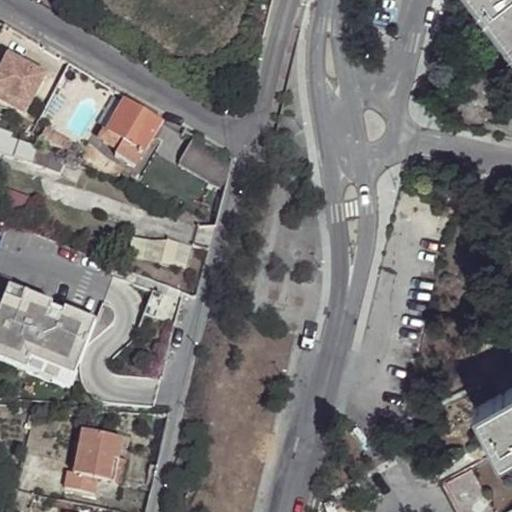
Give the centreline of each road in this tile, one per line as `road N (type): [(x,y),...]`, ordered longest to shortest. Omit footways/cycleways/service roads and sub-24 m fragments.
road 1 (unclassified): [(154,511),(199,302),(247,142)]
road 2 (unclassified): [(247,142),(1,0)]
road 3 (residential): [(317,87),(342,253),(338,324)]
road 4 (residential): [(338,324),(292,511)]
road 5 (residential): [(338,324),(367,254),(360,164)]
road 6 (unclassified): [(247,142),(289,0)]
